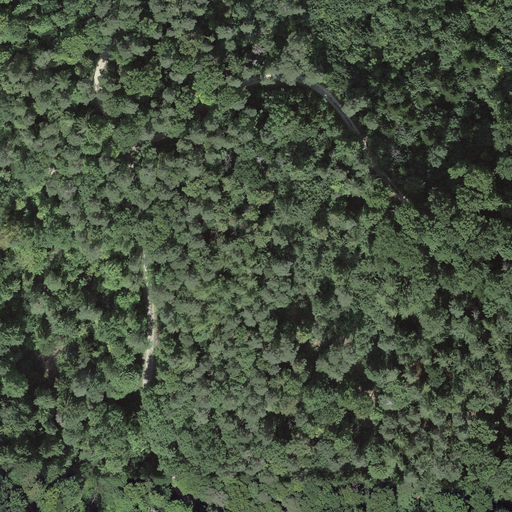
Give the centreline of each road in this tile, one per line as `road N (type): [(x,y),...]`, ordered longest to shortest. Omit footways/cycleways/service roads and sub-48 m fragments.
road 1 (track): [(511,331),(467,256),(376,171),(338,105),(316,86),(286,76),(253,78),(153,139),(129,141),(107,122),(92,89),(92,63),(115,21),(138,0)]
road 2 (track): [(195,511),(141,367),(145,305),(129,141)]
